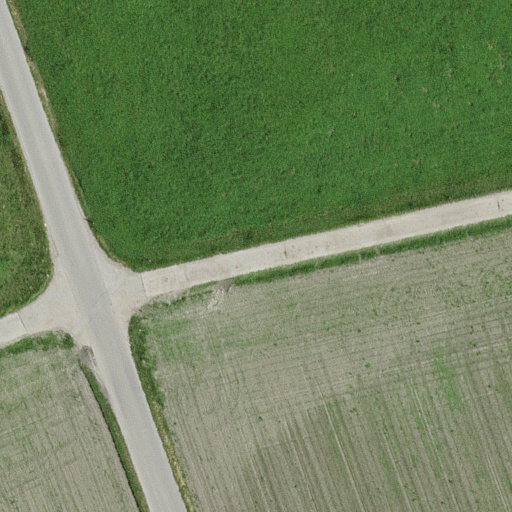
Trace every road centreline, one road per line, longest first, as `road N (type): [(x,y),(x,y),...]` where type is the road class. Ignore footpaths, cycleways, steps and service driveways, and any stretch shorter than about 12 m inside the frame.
road 1 (track): [(511,203),(89,297),(0,335)]
road 2 (unclassified): [(0,36),(167,511)]
